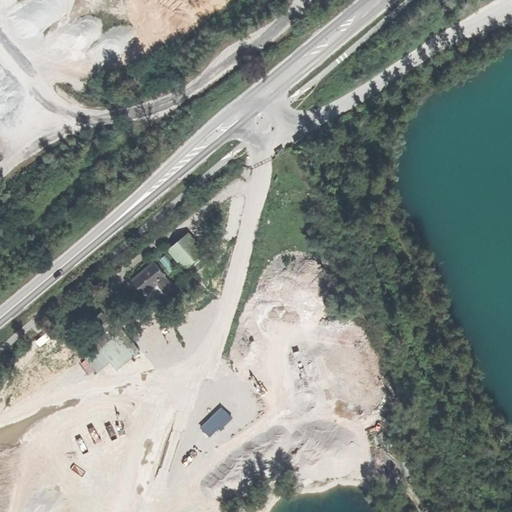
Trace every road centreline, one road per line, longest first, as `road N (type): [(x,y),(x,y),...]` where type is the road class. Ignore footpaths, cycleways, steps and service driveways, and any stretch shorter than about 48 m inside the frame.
road 1 (secondary): [(82,249),(389,0)]
road 2 (secondary): [(363,0),(201,135),(82,249)]
